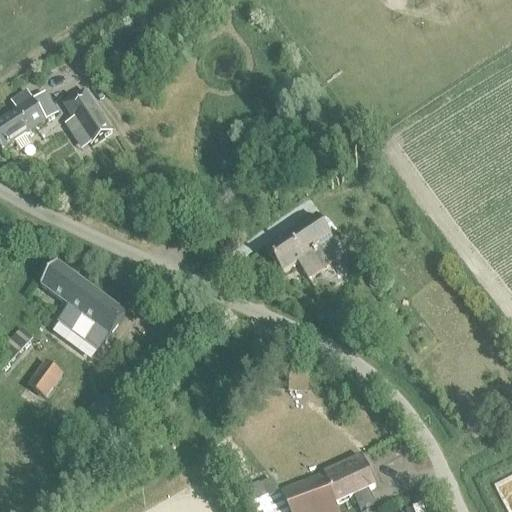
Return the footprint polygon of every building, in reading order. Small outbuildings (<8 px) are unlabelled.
[(133,31),(138,41),(153,34),(148,23),(133,31)] [(92,49),(85,58),(96,66),(103,56),(92,49)] [(64,107),(91,147),(111,134),(84,93),(64,107)] [(0,124),(0,151),(1,154),(58,116),(44,96),(33,103),(27,95),(11,105),(16,114),(0,124)] [(266,252),(282,276),(297,266),(308,282),(342,259),(316,220),(266,252)] [(57,325),(99,356),(127,319),(56,267),(41,288),(69,310),(57,325)] [(0,353),(0,374),(1,376),(33,342),(21,332),(0,353)] [(45,365),(27,389),(44,402),(63,379),(45,365)] [(291,370),(289,392),(306,394),(308,372),(291,370)] [(104,400),(63,437),(79,456),(121,418),(104,400)] [(323,477),(279,495),(287,511),(336,511),(335,508),(353,500),(358,511),(363,511),(374,508),(367,493),(376,489),(361,458),(324,475),(323,477)]
